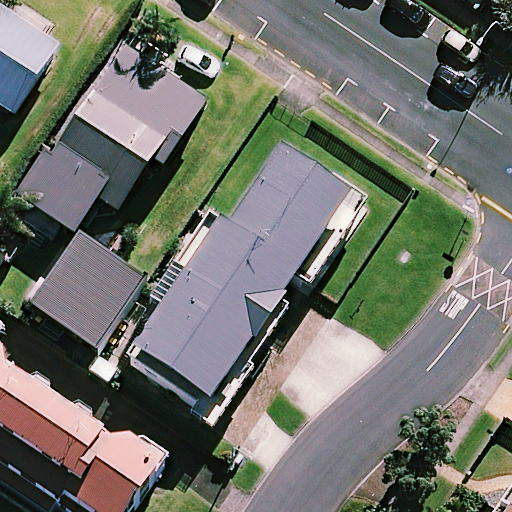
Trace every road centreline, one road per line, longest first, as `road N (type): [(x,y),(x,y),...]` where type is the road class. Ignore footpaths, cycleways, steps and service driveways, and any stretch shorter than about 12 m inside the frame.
road 1 (residential): [(294,511),(340,452),(462,328),(511,261)]
road 2 (secondary): [(306,0),(511,139)]
